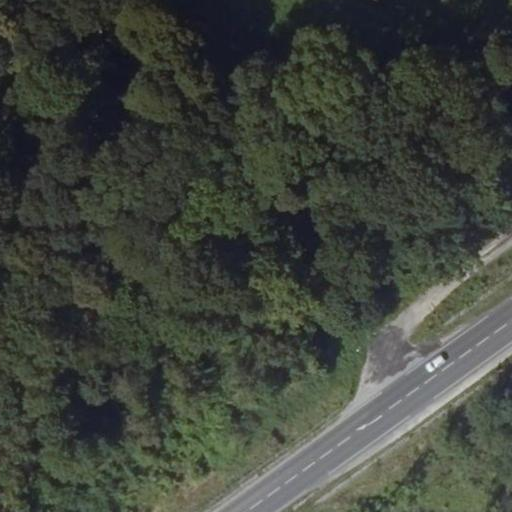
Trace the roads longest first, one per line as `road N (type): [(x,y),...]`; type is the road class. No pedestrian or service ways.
road 1 (secondary): [(242,511),(511,317)]
road 2 (track): [(395,397),(386,329),(511,226)]
